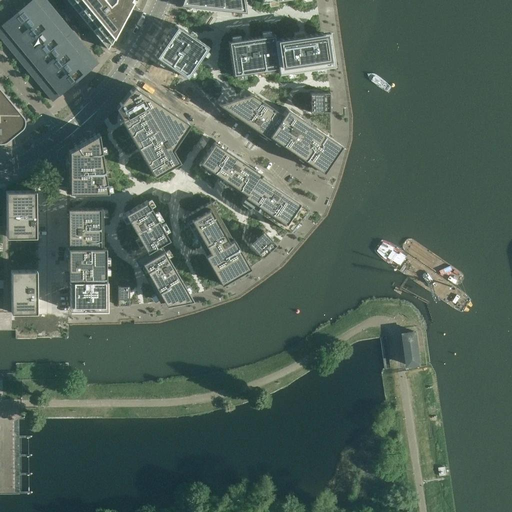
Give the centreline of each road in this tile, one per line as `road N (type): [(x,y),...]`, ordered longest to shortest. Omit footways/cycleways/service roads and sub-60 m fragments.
road 1 (residential): [(130,60),(320,195)]
road 2 (unclassified): [(59,316),(61,135)]
road 3 (unknown): [(157,79),(122,136),(150,189)]
